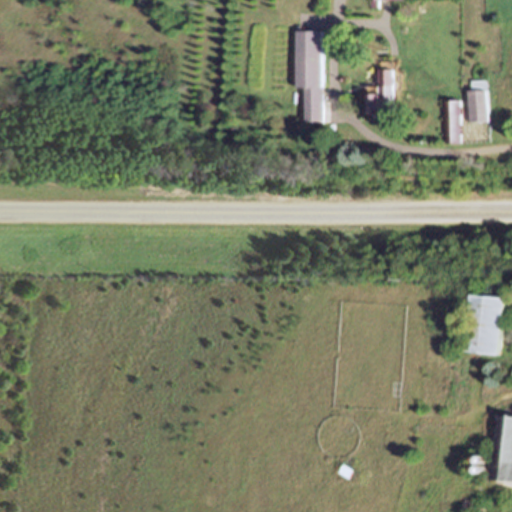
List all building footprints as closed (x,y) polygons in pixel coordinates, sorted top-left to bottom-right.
[(299,30),(325,30),(325,86),(327,86),(327,121),(307,121),(307,86),(300,86),(299,30)] [(396,66),(396,111),(372,111),(372,85),(382,85),(382,66),(396,66)] [(472,121),(471,90),(473,90),(473,79),(488,79),(488,90),(490,90),(491,121),(472,121)] [(448,142),(448,99),(463,99),(463,142),(448,142)] [(472,293),(507,297),(502,354),(467,350),(472,293)] [(511,408),(511,481),(492,479),(493,472),(492,472),(491,472),(490,473),(489,473),(488,473),(487,473),(486,473),(485,473),(485,472),(484,472),(484,471),(484,470),(484,469),(484,468),(484,467),(485,466),(485,465),(486,465),(487,465),(488,465),(489,465),(490,465),(490,463),(490,464),(489,464),(488,464),(488,463),(487,463),(486,463),(486,462),(485,461),(485,460),(485,459),(485,458),(485,457),(486,456),(487,456),(487,455),(488,455),(489,455),(490,455),(491,455),(491,456),(492,456),(493,457),(493,458),(494,458),(498,415),(505,416),(505,408),(511,408)] [(478,511),(465,509),(468,498),(486,503),(483,511),(478,511)]
